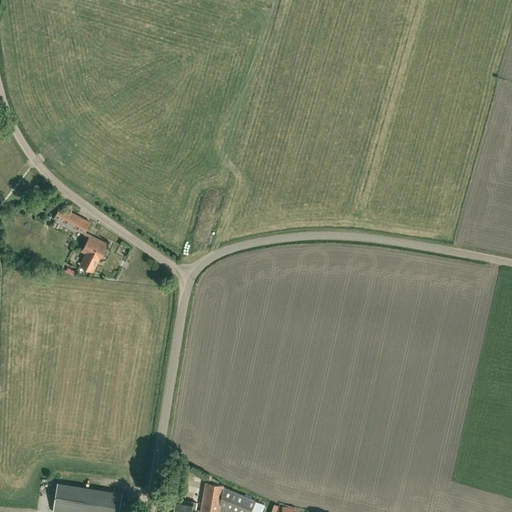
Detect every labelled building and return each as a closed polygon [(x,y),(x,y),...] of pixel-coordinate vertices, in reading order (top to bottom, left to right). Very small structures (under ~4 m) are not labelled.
[(37,213),(40,207),(33,204),(30,210),(37,213)] [(85,233),(91,221),(60,205),(54,217),(85,233)] [(100,259),(102,255),(103,255),(105,255),(107,251),(107,248),(105,248),(108,243),(90,235),(82,250),(86,252),(81,264),(93,270),(99,259),(100,259)] [(223,486),(223,484),(206,481),(203,502),(220,505),(223,486)] [(84,511),(89,486),(57,482),(53,511),(84,511)] [(223,486),(220,505),(227,508),(225,511),(233,511),(234,511),(237,511),(250,511),(256,500),(256,499),(223,486)] [(218,511),(220,505),(203,502),(202,510),(196,509),(197,502),(176,498),(173,511),(218,511)] [(263,511),(267,504),(256,500),(250,511),(263,511)]
